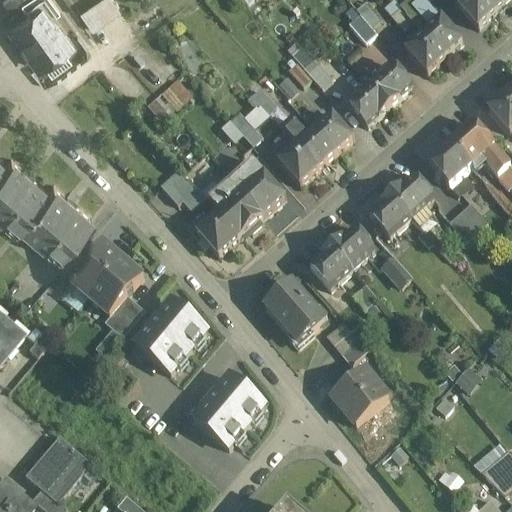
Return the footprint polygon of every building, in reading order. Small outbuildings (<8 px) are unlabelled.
[(23,0),(11,0),(3,6),(8,14),(25,3),(23,0)] [(110,0),(102,0),(80,16),(93,34),(120,14),(110,0)] [(417,0),(412,0),(400,11),(400,12),(405,18),(421,4),(417,0)] [(496,17),(481,0),(466,0),(457,9),(478,33),(496,17)] [(511,0),(481,0),(496,17),(511,2),(511,0)] [(49,2),(10,30),(46,81),(85,53),(49,2)] [(463,47),(442,23),(439,25),(421,4),(405,18),(413,27),(424,39),(445,62),(463,47)] [(400,12),(391,20),(404,35),(413,27),(405,18),(400,12)] [(378,38),(361,19),(350,29),(366,48),(378,38)] [(445,62),(424,39),(406,54),(427,78),(445,62)] [(371,62),(359,47),(344,60),(357,74),(361,71),(371,62)] [(344,60),(344,59),(338,64),(345,73),(342,75),(349,83),(355,77),(357,80),(360,78),(357,74),(344,60)] [(332,84),(314,63),(303,73),(322,94),(332,84)] [(311,84),(297,67),(288,75),(303,91),(311,84)] [(372,85),(369,88),(389,111),(412,91),(392,68),(372,85)] [(372,85),(364,76),(361,79),(369,88),(372,85)] [(389,111),(369,88),(346,107),(367,131),(389,111)] [(184,90),(171,101),(187,119),(200,108),(184,90)] [(299,123),(279,100),(272,106),(259,93),(249,104),(257,113),(261,110),(275,125),(284,136),(299,123)] [(511,136),(511,103),(507,98),(489,114),(510,138),(511,136)] [(180,124),(165,107),(156,114),(171,131),(180,124)] [(263,145),(240,117),(231,125),(255,153),(263,145)] [(354,144),(332,119),(314,135),(336,159),(354,144)] [(306,126),(289,141),(294,147),(299,142),(302,146),(314,135),(306,126)] [(495,151),(474,127),(451,148),(472,172),(483,162),(495,152),(495,151)] [(336,159),(314,135),(302,146),(299,142),(294,147),(318,174),(336,159)] [(294,147),(289,141),(283,146),(291,155),(280,164),(279,166),(300,190),(318,174),(294,147)] [(283,146),(274,154),(277,157),(275,158),(280,164),(291,155),(283,146)] [(451,148),(429,167),(450,191),(457,199),(458,198),(458,197),(469,188),(463,180),(472,172),(451,148)] [(511,170),(495,152),(483,162),(499,181),(511,170)] [(11,162),(5,168),(6,169),(0,175),(0,217),(17,232),(22,226),(21,225),(48,194),(11,162)] [(255,166),(242,177),(253,189),(257,185),(253,180),(260,174),(265,179),(265,178),(255,166)] [(265,179),(260,174),(253,180),(257,185),(253,189),(242,177),(229,188),(240,200),(242,198),(264,222),(287,202),(265,178),(265,179)] [(179,177),(163,191),(178,208),(182,205),(187,200),(186,200),(177,189),(184,183),(179,177)] [(414,180),(391,200),(412,224),(416,220),(435,203),(414,180)] [(194,194),(184,183),(177,189),(186,200),(194,194)] [(91,220),(53,188),(48,194),(21,225),(22,226),(59,257),(91,220)] [(229,188),(210,205),(216,213),(222,207),(227,212),(240,200),(229,188)] [(194,194),(186,200),(187,200),(182,205),(192,215),(207,202),(197,191),(194,194)] [(240,200),(227,212),(222,207),(216,213),(215,213),(220,218),(241,242),(264,222),(242,198),(240,200)] [(412,224),(391,200),(369,219),(391,243),(412,224)] [(219,218),(206,231),(201,225),(194,232),(199,237),(198,237),(219,261),(241,242),(220,218),(215,213),(219,218)] [(426,231),(416,220),(412,224),(422,234),(426,231)] [(426,231),(422,234),(424,236),(430,243),(442,232),(434,223),(426,231)] [(355,232),(332,252),(353,275),(375,256),(355,232)] [(430,243),(424,236),(419,240),(429,252),(434,247),(430,243)] [(89,262),(69,286),(89,303),(124,262),(104,246),(89,262)] [(353,275),(332,252),(310,271),(331,295),(353,275)] [(79,254),(59,277),(69,286),(89,262),(79,254)] [(124,262),(89,303),(110,321),(145,281),(124,262)] [(412,283),(395,263),(384,273),(401,292),(412,283)] [(293,288),(266,311),(292,342),(319,318),(293,288)] [(378,304),(366,290),(353,301),(365,315),(378,304)] [(143,319),(130,307),(114,325),(128,337),(143,319)] [(212,341),(183,311),(157,336),(175,355),(159,371),(169,382),(212,341)] [(0,370),(25,341),(0,319),(0,370)] [(359,345),(344,327),(327,341),(342,360),(359,345)] [(44,337),(28,356),(37,364),(53,345),(44,337)] [(359,345),(342,360),(351,371),(369,355),(360,345),(359,345)] [(202,368),(190,380),(192,383),(185,390),(193,399),(213,379),(202,368)] [(456,382),(469,396),(483,384),(470,370),(456,382)] [(389,403),(365,374),(333,401),(357,429),(389,403)] [(185,424),(224,458),(265,411),(226,377),(185,424)] [(42,497),(58,511),(93,471),(60,444),(26,484),(42,497)] [(511,459),(509,456),(482,477),(505,501),(511,495),(511,459)] [(33,508),(5,484),(0,489),(0,511),(37,511),(33,508)] [(37,511),(58,511),(42,497),(33,508),(37,511)] [(139,511),(126,501),(117,511),(118,511),(139,511)]
